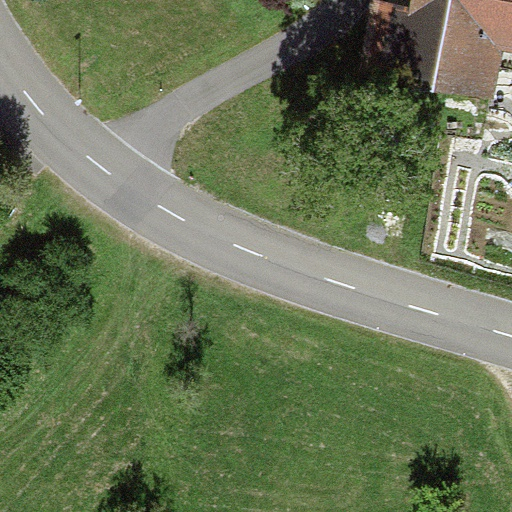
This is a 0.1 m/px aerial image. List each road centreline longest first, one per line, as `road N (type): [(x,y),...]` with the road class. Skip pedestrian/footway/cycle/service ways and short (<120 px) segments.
road 1 (tertiary): [(511,336),(202,227),(101,164)]
road 2 (residential): [(347,0),(101,164)]
road 3 (tertiary): [(101,164),(0,54)]
